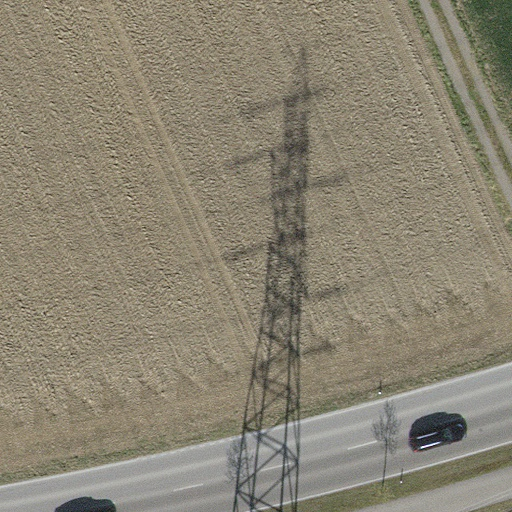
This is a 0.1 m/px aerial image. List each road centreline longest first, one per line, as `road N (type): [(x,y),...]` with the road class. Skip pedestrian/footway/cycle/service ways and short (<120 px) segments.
road 1 (primary): [(72,511),(511,403)]
road 2 (track): [(421,0),(511,193)]
